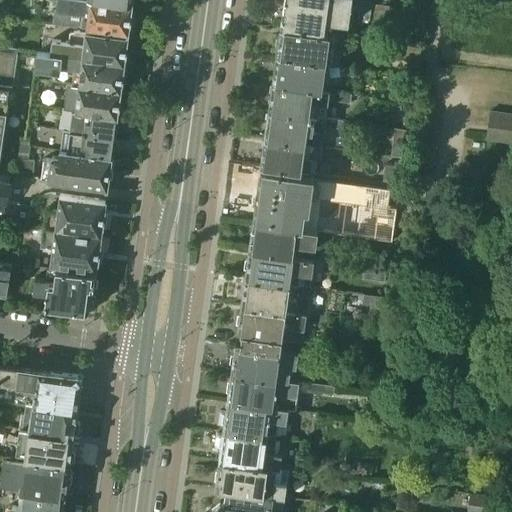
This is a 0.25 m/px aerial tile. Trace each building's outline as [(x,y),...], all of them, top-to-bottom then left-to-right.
[(130,15),(132,4),(106,0),(57,0),(57,9),(89,14),(87,27),(128,32),(129,30),(131,30),(135,28),(136,20),(133,15),(130,15)] [(352,9),(328,5),(290,0),(285,0),(282,27),(324,33),(326,20),(350,23),(352,9)] [(290,0),(328,5),(352,9),(352,0),(290,0)] [(360,0),(360,5),(354,4),(353,8),(359,9),(371,11),(373,2),(361,0),(360,0)] [(370,20),(371,11),(359,9),(358,18),(370,20)] [(324,33),(282,27),(278,55),(325,62),(339,64),(341,49),(347,50),(349,37),(329,34),(324,33)] [(128,37),(79,30),(71,31),(69,40),(53,38),(51,53),(124,63),(128,37)] [(418,71),(419,61),(421,47),(421,46),(399,43),(397,54),(406,61),(409,61),(412,71),(418,71)] [(0,158),(6,112),(8,112),(17,48),(0,45),(0,158)] [(78,84),(121,90),(124,63),(51,53),(38,51),(36,68),(60,71),(61,65),(80,67),(78,84)] [(274,83),(321,90),(325,62),(278,55),(274,83)] [(400,88),(413,90),(415,76),(402,74),(400,88)] [(117,116),(121,90),(78,84),(68,82),(64,108),(72,109),(75,109),(117,116)] [(270,111),(310,117),(311,104),(328,106),(330,91),(321,90),(274,83),(270,111)] [(352,94),(340,92),(339,101),(350,103),(352,94)] [(117,120),(117,116),(75,109),(72,109),(70,130),(115,136),(115,130),(119,131),(120,121),(117,120)] [(511,112),(490,110),(486,139),(511,142),(511,112)] [(310,117),(270,111),(266,139),(306,144),(322,147),(326,119),(310,117)] [(346,130),(348,122),(336,120),(335,129),(346,130)] [(68,150),(112,156),(112,153),(116,154),(117,144),(114,143),(115,136),(70,130),(63,129),(61,149),(68,150)] [(21,136),(18,158),(28,159),(31,137),(21,136)] [(322,147),(306,144),(266,139),(262,167),(316,174),(318,161),(320,162),(322,147)] [(68,150),(61,149),(60,149),(59,156),(52,155),(52,158),(51,158),(48,179),(108,187),(112,156),(68,150)] [(35,160),(28,159),(18,158),(17,169),(24,176),(33,177),(35,160)] [(384,177),(400,180),(402,166),(386,163),(384,177)] [(262,172),(254,222),(302,229),(304,215),(326,218),(324,228),(387,237),(393,190),(262,172)] [(4,200),(6,200),(7,186),(0,185),(0,220),(28,224),(29,217),(33,205),(16,203),(15,213),(3,212),(4,200)] [(44,227),(54,228),(102,234),(106,201),(59,194),(57,210),(47,209),(44,227)] [(318,232),(302,229),(254,222),(251,249),(313,258),(314,246),(316,246),(318,232)] [(485,237),(487,225),(470,222),(468,234),(485,237)] [(97,269),(102,234),(54,228),(44,227),(41,246),(52,247),(50,263),(97,269)] [(324,232),(323,241),(338,243),(339,234),(324,232)] [(247,276),(310,285),(312,272),(313,273),(315,258),(313,258),(251,249),(247,276)] [(0,259),(1,259),(13,261),(27,263),(42,265),(43,258),(22,255),(0,252),(0,255),(0,259)] [(0,295),(2,296),(7,292),(8,293),(13,261),(1,259),(0,263),(0,295)] [(48,266),(46,277),(36,276),(34,290),(48,292),(47,304),(89,310),(89,309),(93,310),(96,308),(97,298),(95,295),(91,295),(92,289),(94,290),(97,273),(48,266)] [(387,269),(369,266),(367,278),(385,281),(387,269)] [(243,303),(307,312),(310,285),(247,276),(243,303)] [(385,295),(365,292),(363,302),(373,303),(371,314),(382,315),(385,295)] [(307,312),(243,303),(238,343),(281,349),(283,337),(302,340),(307,312)] [(314,321),(325,323),(326,315),(316,313),(314,321)] [(281,349),(238,343),(234,371),(289,379),(291,365),(297,366),(299,352),(281,349)] [(318,364),(319,355),(307,353),(305,363),(318,364)] [(0,397),(27,401),(78,408),(82,380),(78,374),(75,374),(74,371),(69,371),(67,373),(0,364),(0,397)] [(289,379),(234,371),(230,399),(289,407),(296,408),(299,381),(289,379)] [(336,385),(307,382),(306,390),(335,394),(336,385)] [(289,407),(230,399),(228,411),(221,410),(219,424),(226,425),(226,431),(266,436),(267,432),(282,434),(283,421),(287,421),(289,407)] [(78,421),(76,421),(78,408),(27,401),(23,428),(74,433),(76,433),(79,432),(80,424),(78,421)] [(70,463),(70,462),(72,462),(75,459),(76,450),(75,447),(72,447),(74,433),(23,428),(19,458),(69,465),(70,463)] [(266,436),(226,431),(225,434),(218,433),(216,447),(223,448),(222,459),(277,467),(280,467),(282,453),(279,453),(281,438),(266,436)] [(465,454),(476,456),(478,446),(466,445),(465,454)] [(22,489),(66,495),(67,483),(69,483),(72,481),(73,473),(71,469),(69,469),(69,468),(69,465),(19,458),(19,461),(7,459),(3,486),(22,489)] [(284,482),(275,480),(277,467),(222,459),(218,486),(228,488),(276,494),(282,495),(284,482)] [(215,509),(214,511),(273,511),(274,509),(283,510),(285,496),(282,495),(276,494),(228,488),(226,502),(224,503),(222,500),(214,507),(215,509)] [(20,505),(13,504),(11,511),(65,511),(63,511),(66,495),(22,489),(20,505)] [(491,511),(494,497),(467,494),(465,506),(475,508),(474,511),(491,511)]
